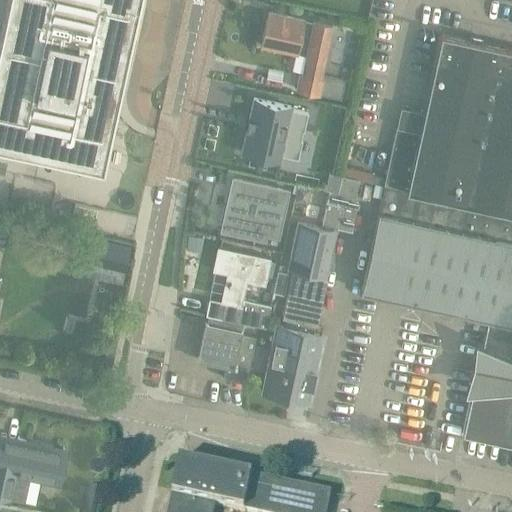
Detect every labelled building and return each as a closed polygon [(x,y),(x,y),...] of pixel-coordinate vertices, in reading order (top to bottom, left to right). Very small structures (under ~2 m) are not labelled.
[(8,0),(0,39),(0,145),(102,168),(102,165),(130,41),(138,0),(8,0)] [(268,12),(261,44),(306,54),(302,75),(299,75),(296,90),(320,95),(321,95),(341,99),(344,81),(322,76),(333,25),(312,20),(312,22),(305,20),(268,12)] [(384,186),(361,292),(488,320),(482,346),(480,346),(475,369),(471,387),(473,388),(463,435),(511,446),(511,49),(440,34),(422,111),(418,132),(397,127),(386,178),(384,185),(384,186)] [(254,98),(242,152),(281,161),(283,152),(300,156),(308,114),(292,111),(293,106),(254,98)] [(236,191),(228,231),(265,239),(266,234),(278,237),(289,189),(233,176),(230,190),(236,191)] [(341,176),(338,192),(342,193),(355,196),(359,181),(359,180),(346,177),(341,176)] [(276,324),(263,385),(262,390),(310,400),(317,369),(308,367),(315,333),(312,332),(313,324),(314,324),(317,325),(328,275),(325,274),(335,230),(334,230),(342,193),(338,192),(330,190),(330,191),(327,202),(322,227),(298,222),(288,267),(293,268),(282,317),(286,318),(285,326),(276,324)] [(334,230),(335,230),(337,231),(338,228),(351,231),(358,197),(355,196),(342,193),(334,230)] [(75,204),(70,225),(92,230),(97,208),(75,204)] [(11,221),(6,220),(0,218),(0,290),(2,282),(0,279),(0,242),(6,244),(11,221)] [(98,239),(94,261),(109,264),(113,242),(98,239)] [(209,297),(205,314),(222,318),(234,320),(244,323),(265,327),(270,306),(270,304),(243,299),(247,282),(265,286),(271,258),(238,251),(221,248),(219,247),(214,271),(227,274),(222,300),(209,297)] [(278,271),(273,292),(274,292),(285,294),(289,273),(279,271),(278,271)] [(222,378),(246,383),(256,337),(241,334),(242,330),(205,322),(197,360),(224,366),(222,378)] [(0,495),(10,498),(15,475),(56,484),(64,449),(0,434),(0,495)] [(168,507),(166,511),(318,511),(322,493),(202,467),(192,511),(168,507)]
